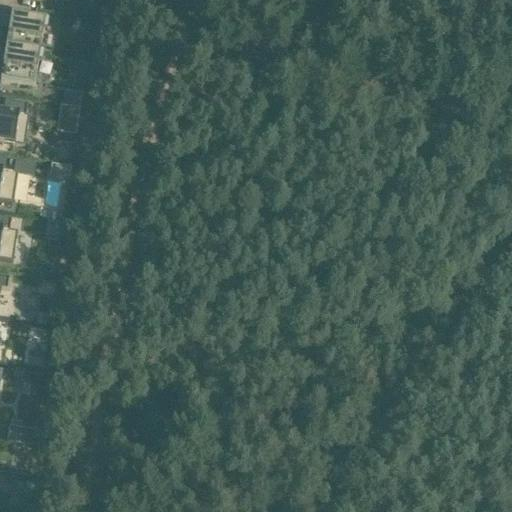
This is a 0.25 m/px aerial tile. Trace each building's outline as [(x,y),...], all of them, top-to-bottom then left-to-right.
[(82,7),(80,19),(90,21),(92,9),(82,7)] [(2,19),(1,30),(8,31),(8,35),(5,52),(5,53),(39,58),(44,25),(10,20),(2,19)] [(80,19),(78,31),(88,33),(90,21),(80,19)] [(0,51),(0,85),(34,91),(39,58),(5,53),(5,52),(0,51)] [(81,77),(83,65),(73,63),(71,76),(81,77)] [(0,114),(0,145),(24,149),(29,119),(25,118),(27,107),(5,103),(3,115),(0,114)] [(0,204),(12,206),(17,176),(14,175),(16,164),(0,161),(0,204)] [(0,263),(12,265),(17,235),(9,233),(11,222),(0,220),(0,263)]
